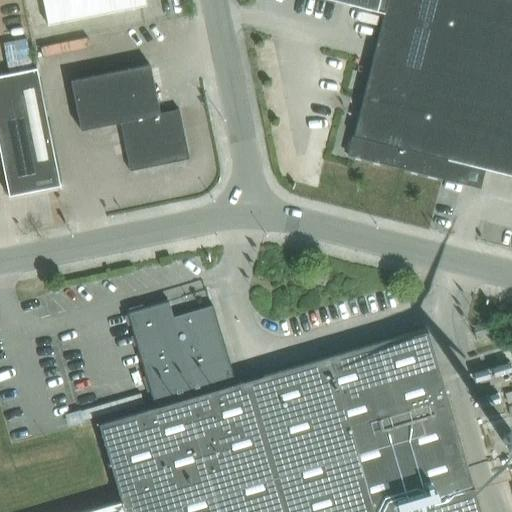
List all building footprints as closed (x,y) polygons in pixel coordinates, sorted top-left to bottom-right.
[(41,0),(47,24),(146,4),(144,0),(41,0)] [(332,0),(383,12),(385,0),(332,0)] [(511,0),(385,0),(383,12),(366,79),(347,153),(460,182),(465,163),(511,175),(511,0)] [(10,55),(31,52),(29,33),(7,36),(10,55)] [(189,158),(179,108),(159,112),(149,63),(70,79),(80,129),(119,121),(129,170),(189,158)] [(0,153),(8,195),(10,194),(59,185),(36,68),(0,74),(0,153)] [(120,500),(114,502),(78,511),(479,511),(437,366),(425,327),(233,382),(210,303),(171,315),(167,300),(128,312),(158,405),(98,423),(120,500)] [(489,337),(486,328),(474,331),(477,341),(489,337)]
